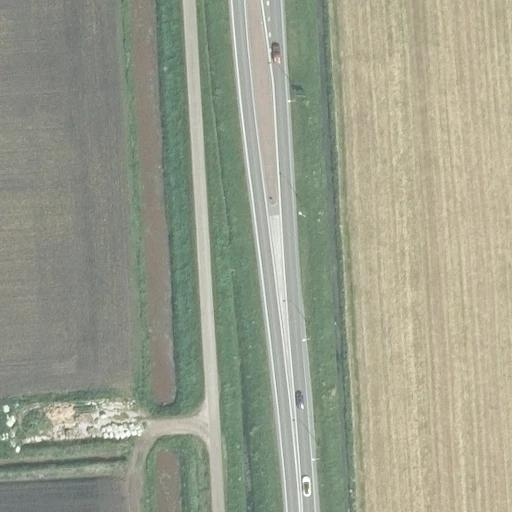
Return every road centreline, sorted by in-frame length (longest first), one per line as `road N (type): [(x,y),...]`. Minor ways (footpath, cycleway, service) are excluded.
road 1 (unclassified): [(216,511),(187,0)]
road 2 (trunk): [(238,0),(258,206),(281,308)]
road 3 (trunk): [(281,308),(285,199),(274,0)]
road 4 (trunk): [(300,511),(281,308)]
